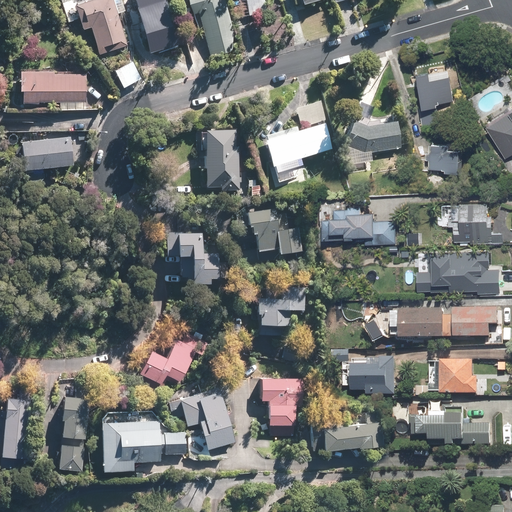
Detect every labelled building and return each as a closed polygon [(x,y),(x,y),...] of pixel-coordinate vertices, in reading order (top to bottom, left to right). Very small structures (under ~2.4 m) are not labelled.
[(122,46),(104,0),(102,0),(74,11),(81,29),(87,26),(98,55),(122,46)] [(228,35),(216,0),(180,0),(186,16),(195,13),(209,55),(227,49),(228,35)] [(264,13),(260,0),(251,0),(243,3),(248,18),(264,13)] [(159,4),(134,12),(147,52),(172,44),(159,4)] [(126,64),(111,73),(121,89),(136,80),(126,64)] [(46,74),(19,75),(20,103),(79,101),(79,79),(46,80),(46,74)] [(426,75),(415,77),(421,110),(453,104),(448,77),(427,81),(426,75)] [(319,104),(295,111),(300,127),(324,119),(319,104)] [(511,110),(487,126),(505,156),(511,151),(511,110)] [(361,129),(348,125),(341,146),(361,153),(397,147),(393,124),(361,129)] [(321,128),(263,147),(269,166),(327,148),(321,128)] [(229,133),(199,134),(202,188),(218,187),(218,191),(235,190),(233,149),(229,149),(229,133)] [(70,163),(67,143),(19,149),(22,170),(70,163)] [(460,172),(460,151),(447,151),(447,145),(428,145),(428,168),(443,168),(443,172),(460,172)] [(486,205),(458,206),(459,236),(468,236),(468,245),(496,244),(495,234),(490,234),(490,216),(486,216),(486,205)] [(285,207),(245,212),(248,237),(254,236),(257,261),(276,259),(276,254),(298,252),(295,228),(287,229),(285,207)] [(334,219),(321,220),(321,233),(333,233),(333,240),(368,240),(368,245),(395,245),(395,222),(372,222),(372,217),(360,217),(360,211),(334,211),(334,219)] [(197,233),(165,233),(165,256),(175,256),(175,276),(180,276),(180,282),(214,282),(214,255),(197,255),(197,233)] [(428,273),(418,273),(418,292),(474,292),(474,294),(499,294),(499,273),(489,273),(489,254),(428,255),(428,273)] [(298,291),(257,289),(254,335),(276,336),(276,327),(282,328),(283,311),(297,312),(298,291)] [(498,310),(453,311),(454,339),(487,338),(487,327),(498,326),(498,310)] [(440,311),(397,313),(398,341),(441,339),(440,311)] [(374,323),(360,332),(368,344),(382,334),(374,323)] [(152,353),(136,383),(156,393),(163,379),(177,386),(201,341),(185,333),(179,345),(172,341),(162,358),(152,353)] [(294,348),(282,347),(280,360),(293,362),(294,348)] [(397,393),(396,363),(366,364),(366,367),(349,368),(350,395),(397,393)] [(471,365),(439,365),(439,397),(475,397),(475,380),(471,380),(471,365)] [(297,378),(261,379),(261,400),(267,400),(267,436),(291,436),(291,402),(298,401),(297,378)] [(214,389),(175,401),(187,438),(203,433),(208,450),(231,442),(214,389)] [(35,392),(14,390),(13,399),(7,398),(0,457),(0,468),(26,471),(35,392)] [(74,398),(63,397),(55,470),(78,473),(88,393),(74,391),(74,398)] [(333,422),(306,425),(310,453),(375,444),(370,413),(346,416),(347,429),(334,431),(333,422)] [(463,415),(409,418),(410,439),(425,438),(426,449),(494,445),(493,424),(463,426),(463,415)] [(154,421),(98,423),(100,468),(133,466),(133,461),(158,460),(157,455),(182,453),(154,421)]
